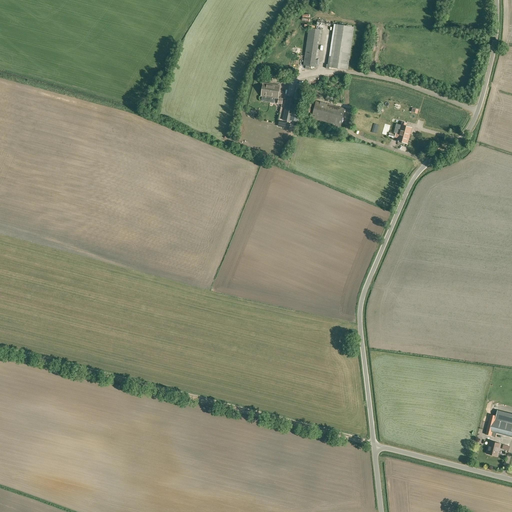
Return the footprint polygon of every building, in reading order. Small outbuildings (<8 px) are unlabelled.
[(353,27),(335,25),(329,65),(327,64),(326,68),(328,69),(328,67),(347,70),(353,27)] [(308,28),(303,66),(305,66),(305,69),(309,69),(309,66),(317,67),(318,60),(315,60),(320,30),(316,29),(308,28)] [(261,96),(278,99),(280,85),(263,83),(261,96)] [(285,112),(283,119),(292,121),(292,120),(298,122),(303,101),(307,86),(297,84),(294,99),(287,97),(287,99),(284,112),(285,112)] [(308,89),(303,112),(307,113),(310,113),(313,98),(313,96),(315,89),(315,88),(308,86),(308,89)] [(322,98),(324,92),(315,89),(313,96),(322,98)] [(313,113),(312,117),(313,117),(313,119),(316,120),(338,125),(338,127),(340,127),(341,126),(345,109),(316,101),(313,113)] [(396,133),(395,137),(398,138),(397,141),(397,142),(399,142),(399,141),(402,142),(401,143),(402,143),(404,144),(405,143),(406,143),(407,143),(408,139),(409,136),(411,128),(406,127),(406,124),(402,123),(401,125),(399,133),(396,133)] [(388,125),(386,135),(391,137),(394,126),(388,125)] [(511,437),(511,413),(498,410),(497,416),(490,415),(485,434),(491,436),(493,432),(511,437)] [(490,442),(486,454),(492,455),(497,456),(500,444),(495,443),(490,442)]
